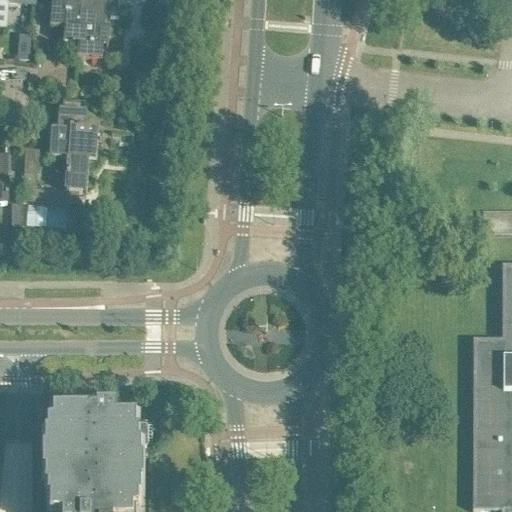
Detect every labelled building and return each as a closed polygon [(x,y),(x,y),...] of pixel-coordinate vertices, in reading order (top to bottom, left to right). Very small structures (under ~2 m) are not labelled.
[(0,0),(0,5),(32,8),(32,0),(0,0)] [(52,6),(50,31),(65,32),(64,46),(78,47),(77,61),(102,63),(103,49),(108,49),(109,34),(95,33),(97,4),(67,2),(66,7),(52,6)] [(36,192),(39,155),(26,154),(22,205),(77,208),(78,188),(87,189),(89,156),(96,156),(98,134),(83,133),(85,105),(63,104),(62,114),(59,114),(58,135),(51,134),(49,161),(67,163),(65,194),(36,192)] [(511,511),(511,269),(502,269),(502,344),(473,344),(472,511),(511,511)] [(141,471),(141,454),(147,454),(152,449),(152,429),(147,423),(116,423),(116,421),(116,417),(113,417),(96,417),(96,428),(90,428),(90,417),(50,417),(50,434),(53,434),(53,443),(45,443),(45,461),(49,461),(49,481),(45,481),(45,498),(53,498),(53,507),(50,507),(49,511),(132,511),(132,509),(141,509),(141,492),(137,492),(137,471),(141,471)]
